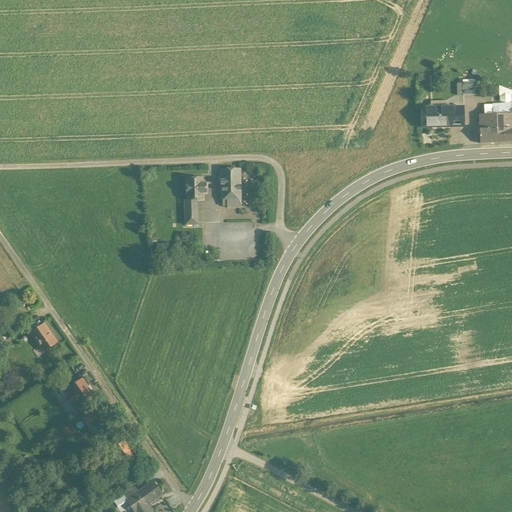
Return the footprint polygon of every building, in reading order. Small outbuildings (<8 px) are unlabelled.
[(475,83),(462,83),(463,96),(476,96),(475,83)] [(449,107),(449,126),(463,125),(463,103),(448,104),(449,107)] [(493,114),(511,113),(511,103),(492,104),(493,114)] [(421,127),(449,126),(449,107),(421,108),(421,127)] [(511,142),(511,113),(493,114),(479,115),(480,144),(511,142)] [(241,169),(220,169),(221,200),(222,200),(227,200),(227,206),(227,208),(241,208),(241,169)] [(197,200),(203,200),(203,194),(207,194),(206,183),(203,183),(202,178),(186,178),(186,200),(187,201),(197,200)] [(187,201),(186,200),(184,200),(185,225),(198,225),(197,200),(187,201)] [(21,333),(13,320),(3,327),(11,340),(21,333)] [(64,345),(49,323),(32,334),(47,356),(64,345)] [(84,378),(80,373),(71,380),(76,386),(70,391),(73,395),(67,400),(75,410),(82,405),(85,408),(101,395),(86,377),(84,378)] [(112,421),(103,409),(85,421),(94,434),(112,421)] [(144,461),(131,443),(116,453),(129,471),(144,461)] [(169,496),(158,481),(145,490),(142,486),(127,497),(137,511),(157,511),(154,507),(169,496)]
